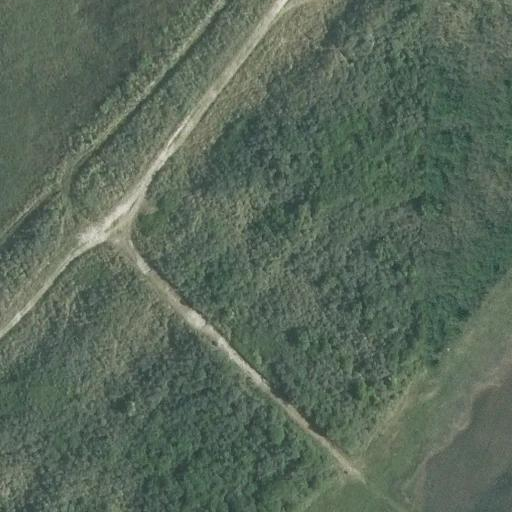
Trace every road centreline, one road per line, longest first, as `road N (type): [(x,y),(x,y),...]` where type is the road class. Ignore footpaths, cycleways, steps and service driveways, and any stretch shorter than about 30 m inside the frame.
road 1 (track): [(0,328),(308,0)]
road 2 (track): [(0,243),(227,0)]
